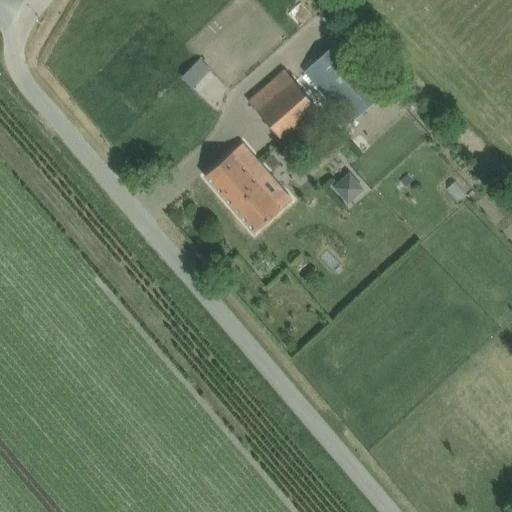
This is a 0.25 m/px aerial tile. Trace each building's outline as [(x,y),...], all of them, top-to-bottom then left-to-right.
[(388,87),(343,38),(306,71),(350,121),(388,87)] [(191,67),(182,76),(193,87),(202,78),(191,67)] [(284,69),(248,101),(291,150),(327,119),(284,69)] [(355,224),(439,145),(412,117),(328,195),(355,224)] [(292,200),(242,143),(220,162),(205,175),(254,232),(269,219),(292,200)]
